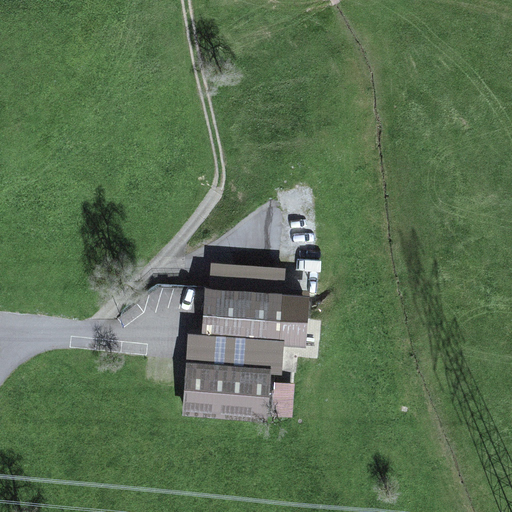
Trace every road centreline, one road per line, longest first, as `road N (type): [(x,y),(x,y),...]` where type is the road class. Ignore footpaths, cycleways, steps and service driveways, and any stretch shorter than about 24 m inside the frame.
road 1 (track): [(93,339),(221,198),(224,175),(192,0)]
road 2 (unclassified): [(41,336),(172,342)]
